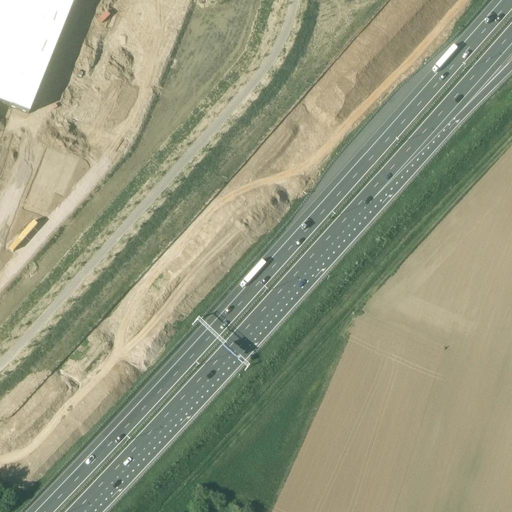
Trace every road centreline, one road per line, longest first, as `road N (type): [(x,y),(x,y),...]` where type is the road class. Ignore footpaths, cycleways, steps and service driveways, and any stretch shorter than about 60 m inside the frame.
road 1 (motorway): [(506,0),(40,511)]
road 2 (motorway): [(79,511),(446,111)]
road 3 (unclassified): [(295,0),(270,61),(0,365)]
